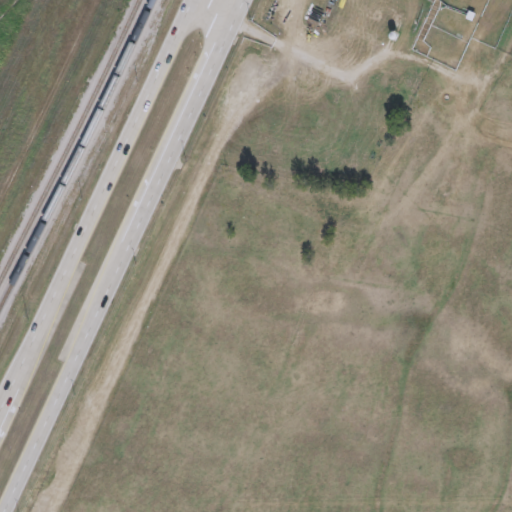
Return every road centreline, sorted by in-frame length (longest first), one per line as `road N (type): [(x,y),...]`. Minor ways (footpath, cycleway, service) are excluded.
road 1 (primary): [(4,511),(243,0)]
road 2 (primary): [(193,0),(0,411)]
